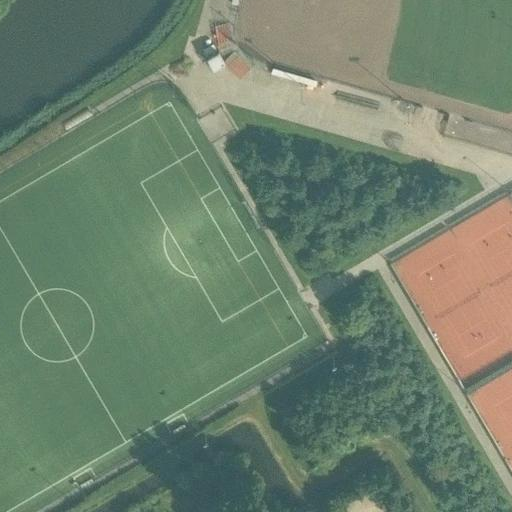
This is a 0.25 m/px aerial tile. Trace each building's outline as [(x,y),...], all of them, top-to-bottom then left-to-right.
[(207,56),(213,67),(224,61),(218,50),(207,56)] [(271,73),(315,86),(317,79),(272,67),(271,73)] [(173,430),(175,433),(185,427),(183,423),(173,430)] [(238,474),(221,488),(226,495),(244,482),(238,474)] [(80,484),(82,487),(93,481),(90,478),(80,484)] [(234,504),(243,499),(240,493),(231,498),(234,504)]
